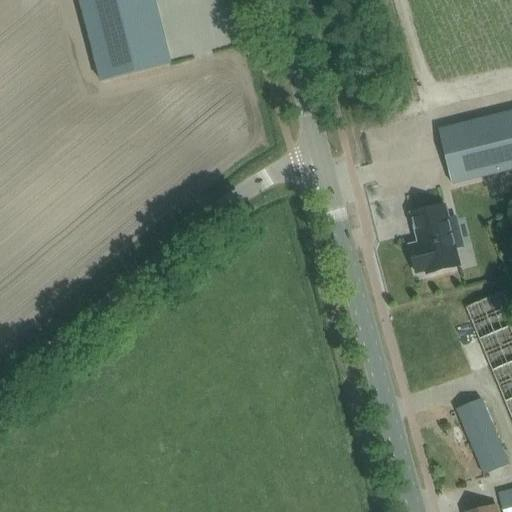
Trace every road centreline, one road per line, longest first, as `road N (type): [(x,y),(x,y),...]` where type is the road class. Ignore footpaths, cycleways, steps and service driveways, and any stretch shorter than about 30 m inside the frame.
road 1 (unclassified): [(0,394),(213,213),(296,168),(326,168)]
road 2 (tertiary): [(416,511),(326,168)]
road 3 (tertiary): [(326,168),(282,0)]
